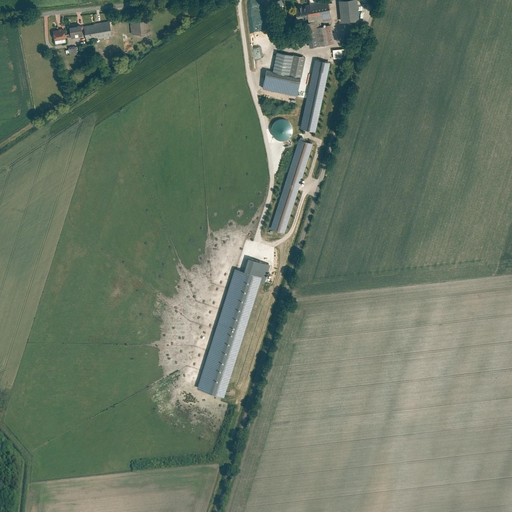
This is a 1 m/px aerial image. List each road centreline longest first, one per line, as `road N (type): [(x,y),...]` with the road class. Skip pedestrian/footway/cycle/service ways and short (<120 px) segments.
road 1 (unclassified): [(215,511),(378,0)]
road 2 (unclassified): [(0,19),(171,0)]
